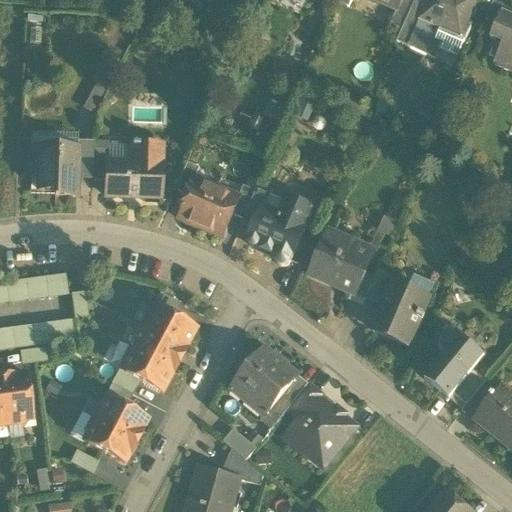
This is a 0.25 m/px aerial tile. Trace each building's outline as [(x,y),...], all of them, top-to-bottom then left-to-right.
[(339,0),(337,5),(349,11),(353,0),(339,0)] [(397,13),(399,14),(401,9),(404,0),(367,0),(386,8),(387,6),(398,11),(397,13)] [(404,0),(401,9),(411,14),(416,1),(416,0),(404,0)] [(420,23),(421,24),(418,32),(409,51),(435,62),(440,52),(442,47),(436,44),(441,32),(460,41),(477,0),(430,0),(427,7),(420,23)] [(511,0),(494,0),(485,22),(497,27),(502,14),(511,18),(511,0)] [(420,23),(427,7),(416,1),(411,14),(406,26),(418,32),(421,24),(420,23)] [(406,26),(411,14),(401,9),(399,14),(397,13),(391,29),(402,34),(406,26)] [(494,67),(511,74),(511,18),(502,14),(497,27),(490,41),(503,46),(494,67)] [(409,51),(418,32),(406,26),(402,34),(398,46),(409,51)] [(466,43),(460,41),(441,32),(436,44),(442,47),(440,52),(458,60),(466,43)] [(250,41),(251,48),(257,53),(264,51),(266,44),(263,38),(256,36),(250,41)] [(98,64),(116,74),(122,63),(104,53),(98,64)] [(116,74),(98,64),(93,75),(110,85),(116,74)] [(81,110),(93,116),(107,91),(95,85),(81,110)] [(297,116),(308,121),(317,103),(305,98),(297,116)] [(379,98),(376,115),(387,116),(390,100),(379,98)] [(363,129),(363,142),(377,142),(377,129),(363,129)] [(30,136),(30,153),(55,154),(55,148),(76,149),(76,143),(77,138),(30,136)] [(76,177),(91,178),(92,151),(92,144),(76,143),(76,149),(77,149),(76,177)] [(108,144),(108,152),(107,165),(133,165),(133,145),(108,144)] [(104,199),(128,200),(128,198),(158,199),(160,146),(133,145),(133,165),(107,165),(105,165),(105,182),(104,199)] [(54,197),(76,198),(76,177),(77,149),(76,149),(55,148),(55,154),(30,153),(29,176),(37,176),(37,193),(54,193),(54,197)] [(108,152),(92,151),(91,178),(91,182),(105,182),(105,165),(107,165),(108,152)] [(176,193),(187,198),(194,180),(195,181),(200,170),(188,165),(176,193)] [(177,221),(200,231),(217,190),(195,181),(194,180),(187,198),(177,221)] [(259,186),(256,194),(244,222),(242,227),(254,232),(263,211),(265,212),(271,197),(273,192),(259,186)] [(232,217),(244,222),(256,194),(243,188),(239,199),(240,200),(232,217)] [(239,199),(217,190),(200,231),(223,240),(232,217),(240,200),(239,199)] [(286,203),(271,197),(265,212),(280,218),(286,203)] [(291,197),(288,205),(310,213),(313,206),(291,197)] [(284,268),(290,266),(312,215),(310,213),(288,205),(286,203),(280,218),(265,212),(263,211),(254,232),(250,243),(249,245),(251,249),(254,250),(265,255),(275,260),(276,264),(279,267),(284,268)] [(372,250),(374,251),(378,253),(385,237),(392,240),(398,225),(384,219),(370,250),(372,250)] [(351,295),(353,296),(362,274),(364,275),(374,251),(372,250),(371,252),(358,247),(359,245),(330,232),(321,255),(325,256),(317,275),(339,285),(337,289),(351,295)] [(379,271),(375,280),(367,299),(382,306),(383,306),(392,286),(393,287),(397,279),(379,271)] [(363,308),(367,299),(375,280),(364,275),(362,274),(353,296),(351,295),(349,303),(363,308)] [(0,285),(0,309),(65,301),(62,277),(0,285)] [(407,293),(428,302),(435,285),(414,277),(407,293)] [(372,330),(409,346),(420,321),(423,322),(426,314),(423,313),(428,302),(407,293),(393,287),(392,286),(383,306),(382,306),(372,330)] [(83,295),(71,297),(74,321),(86,319),(83,295)] [(158,311),(172,319),(178,308),(157,297),(152,308),(158,311)] [(147,317),(140,330),(183,353),(195,330),(172,319),(158,311),(153,320),(147,317)] [(0,327),(0,351),(70,343),(67,319),(0,327)] [(424,381),(441,394),(445,389),(453,396),(471,373),(484,357),(459,337),(458,339),(446,329),(437,349),(445,355),(424,381)] [(184,353),(183,353),(140,330),(129,350),(172,373),(173,373),(184,353)] [(123,362),(129,350),(118,344),(112,356),(123,362)] [(160,395),(172,373),(129,350),(123,362),(123,363),(129,366),(124,376),(139,384),(160,395)] [(21,354),(23,368),(35,367),(47,365),(45,351),(21,354)] [(231,392),(266,420),(283,399),(298,379),(264,351),(231,392)] [(118,373),(111,386),(132,397),(139,384),(124,376),(118,373)] [(463,404),(467,407),(482,388),(485,384),(471,373),(453,396),(463,404)] [(14,377),(0,378),(0,380),(6,428),(20,426),(19,419),(30,418),(25,377),(14,378),(14,377)] [(298,379),(283,399),(292,407),(308,387),(298,379)] [(50,383),(45,392),(55,398),(60,388),(50,383)] [(125,410),(132,397),(111,386),(104,399),(110,402),(125,410)] [(297,420),(300,422),(318,400),(319,401),(321,398),(322,397),(308,387),(292,407),(288,412),(297,420)] [(491,396),(482,388),(467,407),(463,412),(462,413),(474,423),(475,422),(476,420),(494,398),(491,396)] [(449,401),(453,396),(445,389),(441,394),(449,401)] [(449,401),(459,409),(463,404),(453,396),(449,401)] [(321,398),(319,401),(355,430),(323,470),(303,454),(311,444),(294,430),(300,422),(297,420),(280,441),(324,476),(361,429),(321,398)] [(499,442),(511,452),(511,451),(511,404),(508,410),(494,398),(476,420),(501,440),(499,442)] [(288,412),(292,407),(283,399),(266,420),(275,428),(288,412)] [(319,401),(318,400),(300,422),(294,430),(311,444),(303,454),(323,470),(355,430),(319,401)] [(92,421),(99,408),(86,402),(80,414),(81,415),(92,421)] [(99,408),(92,421),(136,444),(143,431),(142,431),(147,422),(125,410),(110,402),(105,411),(99,408)] [(459,409),(463,412),(467,407),(463,404),(459,409)] [(92,421),(81,415),(69,437),(86,446),(91,437),(85,434),(92,421)] [(475,422),(499,442),(501,440),(476,420),(475,422)] [(129,457),(136,444),(92,421),(85,434),(91,437),(86,446),(123,466),(128,456),(129,457)] [(22,440),(20,426),(6,428),(8,441),(22,440)] [(223,445),(234,454),(246,464),(257,451),(234,432),(223,445)] [(263,477),(246,464),(234,454),(226,478),(239,482),(260,488),(263,477)] [(69,465),(90,477),(96,466),(74,455),(69,465)] [(50,471),(51,485),(63,483),(61,470),(50,471)] [(186,511),(221,511),(218,510),(219,506),(231,510),(239,482),(226,478),(198,470),(186,511)] [(35,472),(38,495),(48,494),(45,471),(35,472)] [(465,511),(458,506),(458,503),(450,497),(448,498),(445,495),(431,511),(465,511)]
